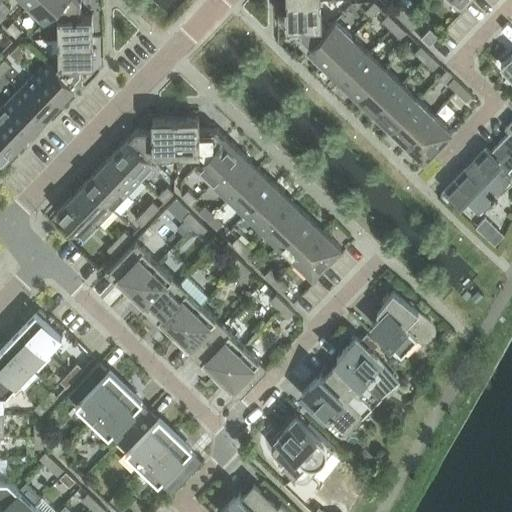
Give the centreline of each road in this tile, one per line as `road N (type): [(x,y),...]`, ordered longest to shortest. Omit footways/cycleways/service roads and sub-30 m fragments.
road 1 (residential): [(4,225),(221,0)]
road 2 (residential): [(231,439),(37,254)]
road 3 (residential): [(231,439),(270,381),(383,257)]
road 4 (residential): [(443,157),(497,100),(457,61),(511,4)]
